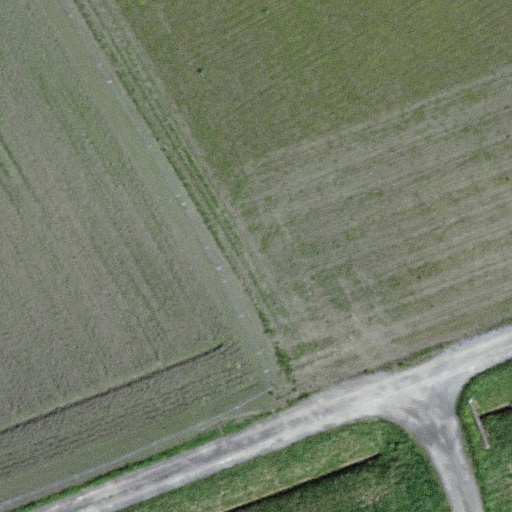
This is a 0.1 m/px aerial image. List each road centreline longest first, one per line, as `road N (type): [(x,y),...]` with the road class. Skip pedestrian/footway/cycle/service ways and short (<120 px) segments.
road 1 (track): [(65,511),(511,344)]
road 2 (track): [(468,511),(410,381)]
